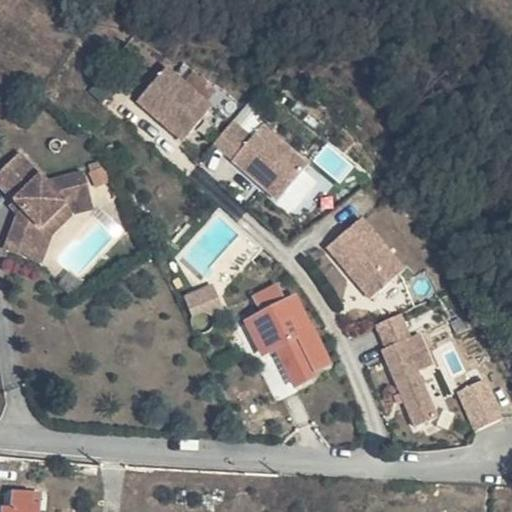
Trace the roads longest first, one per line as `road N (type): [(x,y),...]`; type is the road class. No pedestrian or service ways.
road 1 (residential): [(0,435),(499,476)]
road 2 (unknown): [(380,468),(346,326),(327,285),(209,161)]
road 3 (unknown): [(54,440),(23,250)]
